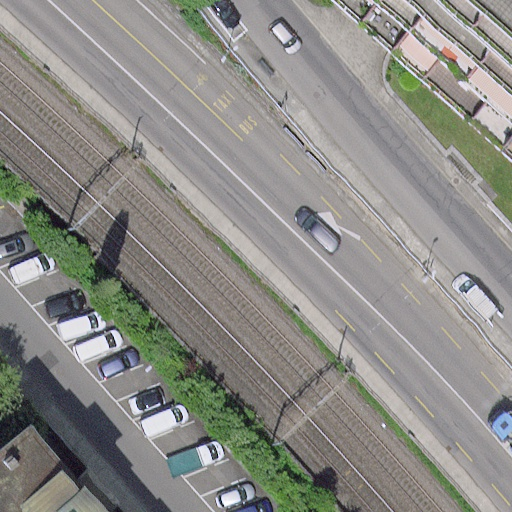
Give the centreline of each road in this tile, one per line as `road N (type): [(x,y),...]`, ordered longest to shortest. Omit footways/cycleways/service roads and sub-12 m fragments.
road 1 (primary): [(45,0),(318,256),(511,454)]
road 2 (tertiary): [(272,0),(511,272)]
road 3 (residential): [(0,305),(178,511)]
